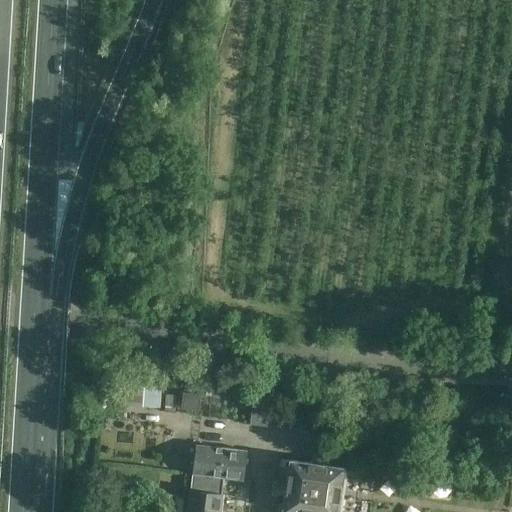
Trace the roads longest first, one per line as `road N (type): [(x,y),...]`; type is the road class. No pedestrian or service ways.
road 1 (unclassified): [(70,319),(332,360),(511,369)]
road 2 (motorway): [(35,295),(149,0)]
road 3 (motorway): [(35,295),(52,0)]
road 4 (motorway): [(22,511),(35,295)]
